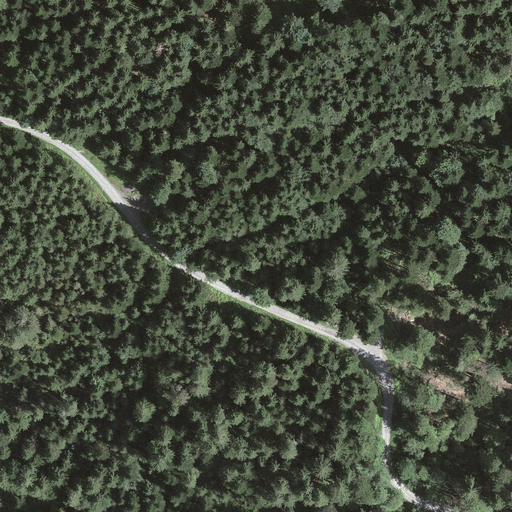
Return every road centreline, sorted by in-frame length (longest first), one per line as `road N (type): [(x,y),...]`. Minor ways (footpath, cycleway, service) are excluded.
road 1 (unclassified): [(0,120),(64,147),(191,266),(377,359),(392,386),(391,468),(408,495),(446,511)]
road 2 (track): [(123,203),(184,98),(192,27),(180,0)]
